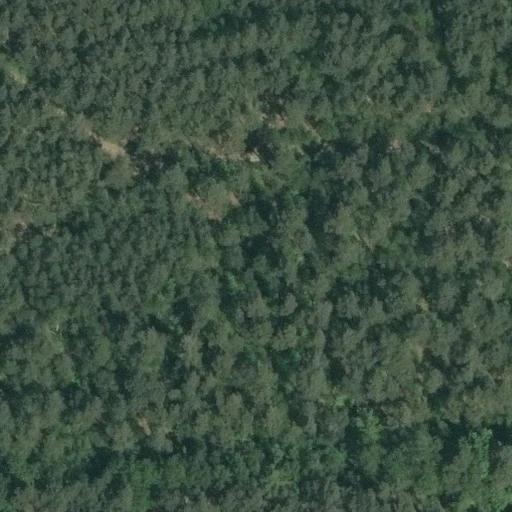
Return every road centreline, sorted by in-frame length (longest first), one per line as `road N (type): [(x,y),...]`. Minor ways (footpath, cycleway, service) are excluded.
road 1 (track): [(134,171),(511,157)]
road 2 (track): [(134,171),(0,70)]
road 3 (track): [(0,243),(57,231),(102,206),(134,171)]
